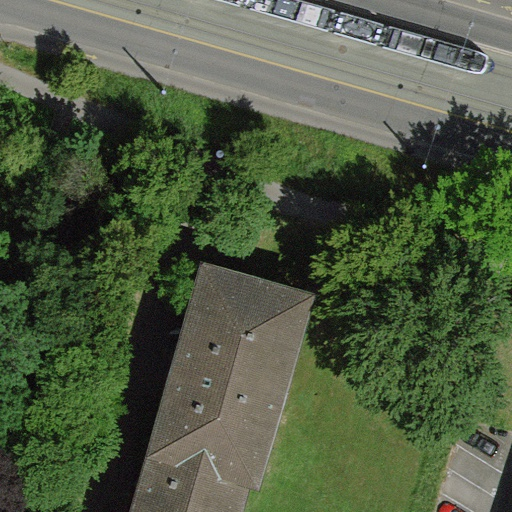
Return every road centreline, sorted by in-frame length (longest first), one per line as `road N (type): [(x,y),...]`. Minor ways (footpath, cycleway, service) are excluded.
road 1 (primary): [(0,5),(511,151)]
road 2 (primary): [(511,36),(396,0)]
